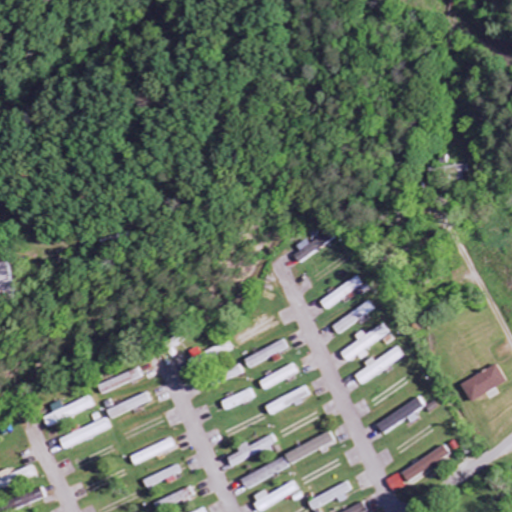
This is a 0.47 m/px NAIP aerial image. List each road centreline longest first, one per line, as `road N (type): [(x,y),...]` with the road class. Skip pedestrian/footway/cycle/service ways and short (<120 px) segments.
road 1 (residential): [(395,511),(292,290)]
road 2 (residential): [(233,511),(167,367)]
road 3 (residential): [(409,511),(511,439)]
